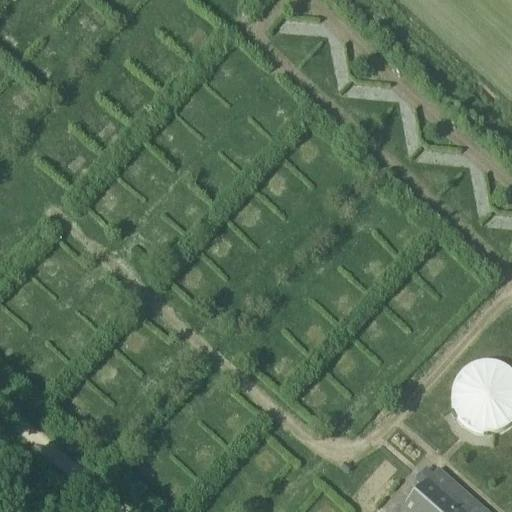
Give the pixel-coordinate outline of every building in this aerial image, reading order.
[(322,53),(325,73),(344,70),(341,50),(322,53)] [(159,72),(171,83),(181,71),(169,61),(159,72)] [(352,106),(372,109),(376,89),(355,86),(352,106)] [(394,121),(394,141),(414,141),(414,122),(394,121)] [(408,162),(463,166),(464,151),(408,147),(408,162)] [(467,205),(485,200),(480,182),(462,187),(467,205)] [(481,228),(511,229),(511,216),(482,216),(481,228)] [(151,251),(166,259),(176,241),(160,233),(151,251)] [(207,245),(220,258),(232,246),(219,234),(207,245)] [(189,292),(203,279),(191,266),(177,279),(189,292)] [(454,431),(511,429),(511,366),(452,368),(454,431)] [(232,414),(222,427),(235,437),(245,424),(232,414)] [(205,469),(215,458),(203,447),(193,458),(205,469)] [(483,511),(437,472),(402,511),(483,511)] [(337,511),(328,503),(318,511),(337,511)]
